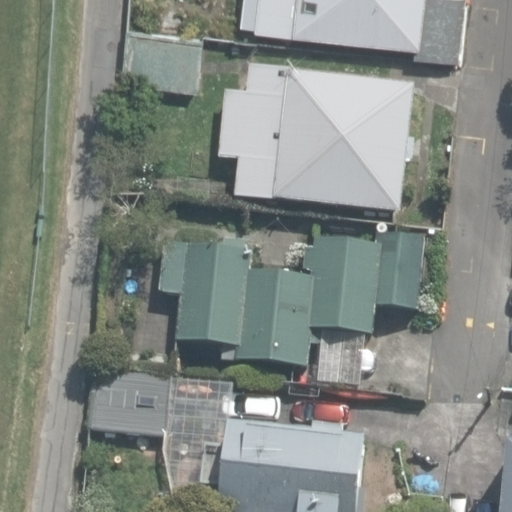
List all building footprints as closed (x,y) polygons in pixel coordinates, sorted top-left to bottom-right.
[(413,59),(458,64),(465,0),(261,0),(258,31),(414,48),(413,59)] [(125,84),(201,91),(207,38),(131,31),(125,84)] [(239,198),(402,216),(416,87),(252,70),(250,95),(228,92),(221,159),(243,161),(239,198)] [(321,383),(362,387),(367,337),(376,337),(379,306),(421,310),(428,240),(381,235),(380,247),(320,241),(318,241),(317,250),(308,249),(306,271),(316,272),(315,280),(254,273),(256,252),(168,243),(162,294),(163,294),(184,297),(179,342),(225,347),(223,361),(310,370),(313,346),(324,347),(321,383)] [(89,432),(171,441),(178,378),(97,369),(89,432)] [(219,511),(353,511),(363,437),(343,435),(344,428),(314,425),(314,431),(230,421),(219,511)]
